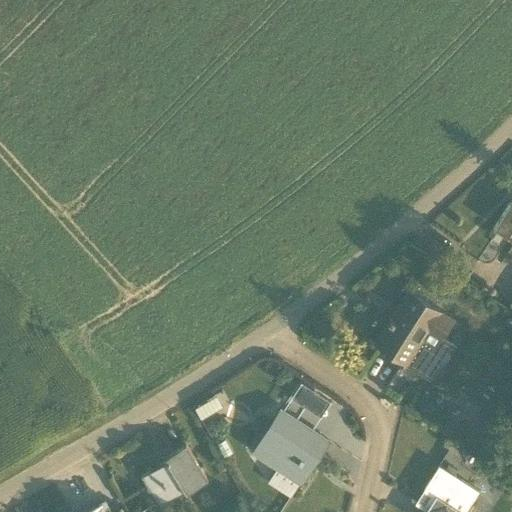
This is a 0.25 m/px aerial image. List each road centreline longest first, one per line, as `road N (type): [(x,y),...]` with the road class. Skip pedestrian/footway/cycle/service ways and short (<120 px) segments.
road 1 (residential): [(268,334),(511,128)]
road 2 (residential): [(0,491),(268,334)]
road 3 (residential): [(363,511),(382,412),(268,334)]
